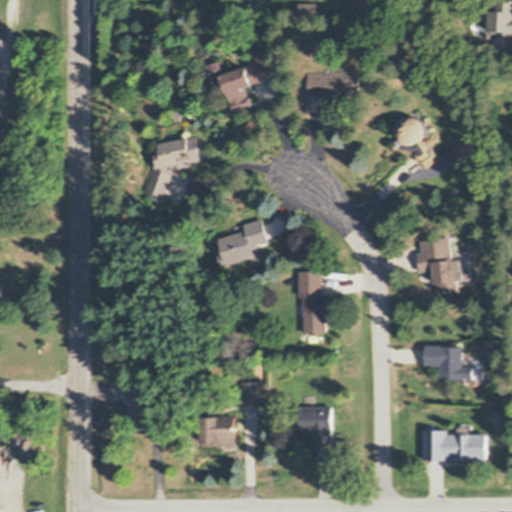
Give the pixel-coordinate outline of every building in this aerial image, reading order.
[(490,10),(493,10),(494,0),(511,0),(511,35),(506,35),(506,31),(490,30),(490,10)] [(300,5),(300,24),(318,24),(318,5),(300,5)] [(264,50),(273,78),(263,81),(248,85),(247,86),(250,96),(251,96),(255,106),(251,108),(239,112),(235,101),(232,91),(231,91),(229,86),(225,75),(216,78),(212,64),(221,61),(225,72),(258,62),(255,53),(264,50)] [(360,69),(360,95),(351,95),(351,98),(331,98),(331,96),(309,96),(308,71),(360,69)] [(225,75),(229,86),(219,89),(216,78),(225,75)] [(174,116),(177,109),(185,113),(182,119),(174,116)] [(433,141),(441,154),(434,158),(437,163),(428,167),(418,150),(406,149),(397,142),(402,139),(399,134),(399,127),(400,121),(407,117),(413,115),(418,116),(424,118),(427,124),(427,137),(425,141),(428,144),(433,142),(433,141)] [(175,173),(166,197),(147,190),(156,167),(152,152),(162,150),(160,143),(197,135),(202,160),(194,162),(195,165),(180,169),(179,167),(173,168),(174,173),(175,173)] [(258,256),(224,267),(220,254),(226,252),(221,238),(248,230),(246,223),(264,217),(271,240),(260,243),(261,247),(256,249),(258,256)] [(460,268),(461,287),(459,287),(459,289),(454,289),(454,287),(440,289),(438,269),(421,271),(421,268),(419,254),(425,253),(424,240),(450,237),(450,244),(453,243),(453,252),(454,254),(455,268),(460,268)] [(305,296),(302,296),(301,271),(324,270),(324,292),(328,292),(329,332),(306,333),(305,296)] [(429,348),(464,348),(465,365),(476,365),(476,379),(446,379),(446,365),(429,365),(429,348)] [(139,399),(131,400),(130,380),(158,378),(160,398),(162,427),(141,429),(139,399)] [(264,381),(264,404),(242,405),(242,381),(264,381)] [(314,406),(304,406),(304,397),(305,395),(313,395),(313,394),(315,396),(314,398),(314,406)] [(304,406),(314,406),(334,406),(334,447),(315,447),(315,433),(311,433),(311,431),(301,431),(301,406),(304,406)] [(202,417),(236,415),(238,443),(218,444),(218,442),(203,442),(202,417)] [(450,433),(489,433),(489,459),(458,460),(458,457),(450,457),(450,460),(426,460),(426,429),(450,429),(450,433)]
